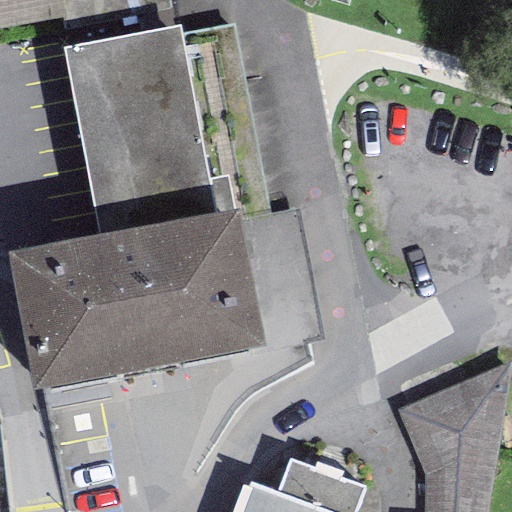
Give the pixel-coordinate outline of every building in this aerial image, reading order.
[(0,0),(0,30),(30,26),(25,0),(0,0)] [(101,251),(217,229),(213,212),(179,36),(64,58),(97,231),(101,251)] [(101,251),(7,270),(34,405),(264,360),(238,224),(217,229),(101,251)] [(485,511),(509,357),(398,411),(423,473),(423,511),(485,511)] [(250,492),(242,511),(359,511),(366,495),(339,485),(343,480),(316,470),(315,477),(291,468),(278,502),(250,492)]
